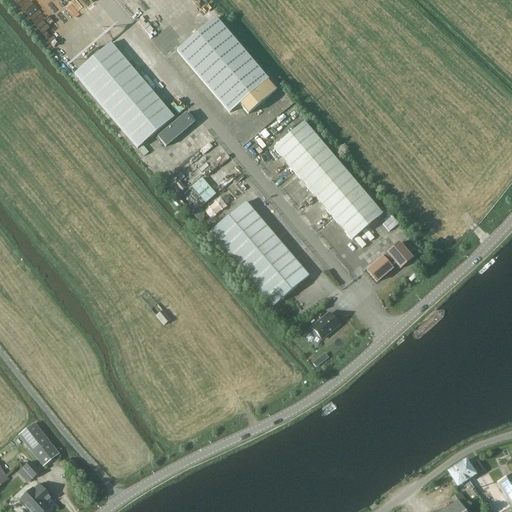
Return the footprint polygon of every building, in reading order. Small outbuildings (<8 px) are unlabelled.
[(268,80),(216,18),(177,51),(229,113),(239,104),(248,114),(276,91),(267,81),(268,80)] [(174,118),(111,43),(74,74),(137,149),(174,118)] [(176,122),(157,137),(165,147),(184,131),(193,123),(185,114),(176,122)] [(304,123),(274,149),(351,240),(382,214),(304,123)] [(265,139),(274,148),(278,145),(269,135),(265,139)] [(209,233),(272,307),(309,276),(246,202),(209,233)] [(398,267),(400,269),(402,268),(401,268),(410,260),(412,259),(410,257),(401,246),(399,244),(396,246),(388,252),(387,254),(382,258),(380,260),(369,269),(366,271),(368,272),(375,281),(376,283),(379,281),(390,271),(392,269),(390,268),(395,263),(398,267)] [(481,284),(474,277),(444,304),(451,312),(481,284)] [(170,320),(162,311),(156,316),(164,325),(170,320)] [(339,325),(335,322),(329,314),(312,328),(319,337),(321,340),(339,325)] [(326,352),(314,361),(317,366),(330,357),(326,352)] [(34,424),(18,436),(43,467),(59,455),(34,424)] [(459,466),(468,480),(483,470),(477,461),(469,467),(465,462),(459,466)] [(33,478),(39,472),(30,462),(23,468),(33,478)] [(475,498),(477,497),(479,496),(472,486),(468,480),(459,466),(449,472),(457,486),(463,482),(475,498)] [(511,506),(511,473),(497,483),(511,506)] [(20,500),(30,511),(45,511),(46,510),(50,507),(46,503),(51,498),(39,485),(34,490),(32,488),(31,490),(28,490),(24,493),(24,496),(20,500)] [(457,505),(446,511),(464,511),(468,508),(459,494),(452,498),(457,505)]
